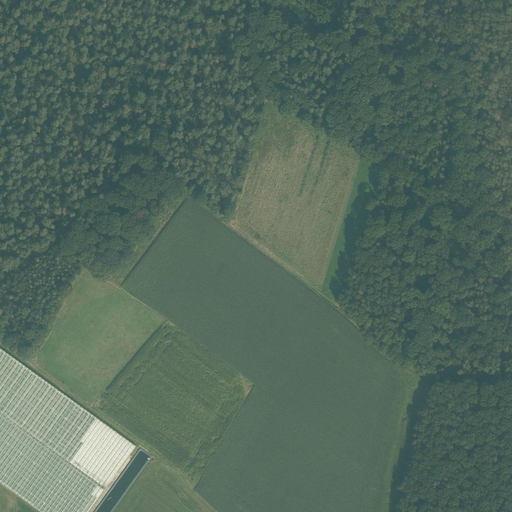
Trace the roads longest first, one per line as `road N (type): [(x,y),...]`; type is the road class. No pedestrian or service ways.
road 1 (track): [(511,375),(421,370),(149,170)]
road 2 (track): [(0,283),(149,170),(212,0)]
road 3 (track): [(0,341),(142,445)]
